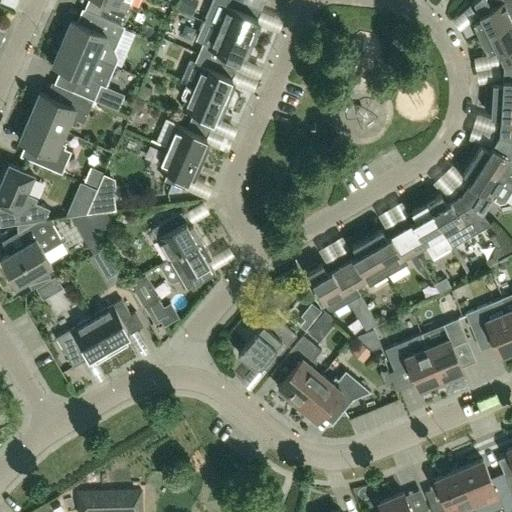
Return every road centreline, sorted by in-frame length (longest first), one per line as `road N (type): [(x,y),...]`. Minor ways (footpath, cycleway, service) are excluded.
road 1 (residential): [(358,0),(410,10),(443,37),(455,72),(444,134),(429,156),(257,256)]
road 2 (residential): [(185,375),(219,389),(283,442),(332,458),(359,456),(511,392)]
road 3 (residential): [(257,256),(233,211),(231,187),(312,0)]
road 4 (residential): [(49,431),(133,381),(185,375)]
road 5 (residential): [(185,375),(208,316),(257,256)]
